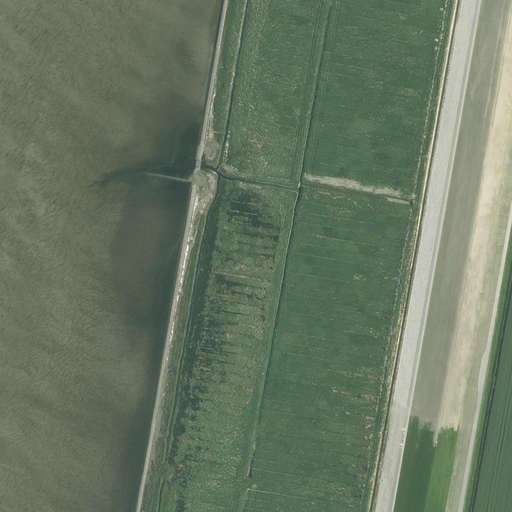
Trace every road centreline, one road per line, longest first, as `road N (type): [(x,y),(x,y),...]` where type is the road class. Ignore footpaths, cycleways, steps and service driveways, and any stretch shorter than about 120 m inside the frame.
road 1 (track): [(484,0),(388,511)]
road 2 (track): [(459,511),(511,219)]
